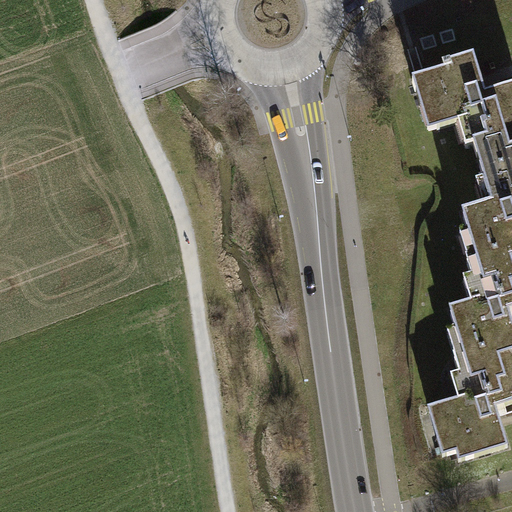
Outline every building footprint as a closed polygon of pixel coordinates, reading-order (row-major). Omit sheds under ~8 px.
[(474,146),(479,165),(511,155),(510,151),(511,151),(511,87),(485,96),(482,84),(474,57),(443,66),(444,71),(412,81),(421,109),(422,108),(430,106),(437,130),(438,131),(458,125),(466,122),(474,146)] [(429,132),(437,130),(430,106),(422,108),(429,132)] [(465,149),(474,146),(466,122),(458,125),(465,149)] [(511,151),(510,151),(511,155),(479,165),(484,180),(491,204),(483,207),(462,213),(468,232),(475,257),(497,251),(501,264),(511,260),(511,151)] [(475,183),(483,207),(491,204),(484,180),(475,183)] [(460,234),(468,260),(475,257),(468,232),(460,234)] [(511,311),(511,260),(501,264),(497,251),(475,257),(468,260),(466,260),(472,277),(479,301),(471,303),(450,310),(455,328),(463,354),(484,347),(488,360),(511,352),(511,322),(509,313),(511,311)] [(464,280),(471,303),(479,301),(472,277),(464,280)] [(447,331),(455,356),(463,354),(455,328),(447,331)] [(511,404),(511,352),(488,360),(484,347),(463,354),(455,356),(453,356),(459,374),(466,398),(458,400),(437,406),(437,408),(446,437),(438,439),(437,440),(442,458),(456,454),(458,463),(508,448),(501,423),(497,409),(511,404)] [(451,376),(458,400),(466,398),(459,374),(451,376)] [(429,409),(438,439),(446,437),(437,408),(429,409)]
